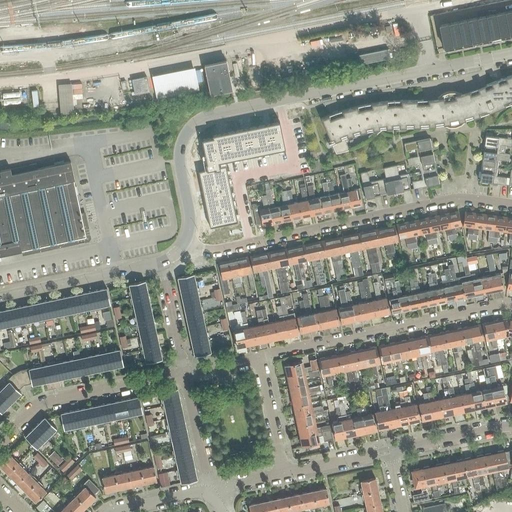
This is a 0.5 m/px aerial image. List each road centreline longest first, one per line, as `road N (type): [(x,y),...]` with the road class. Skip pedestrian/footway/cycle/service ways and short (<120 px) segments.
road 1 (unclassified): [(185,240),(190,219),(179,153),(200,119),(511,53)]
road 2 (residential): [(511,206),(450,200),(212,250),(185,240)]
road 3 (residential): [(258,356),(511,304)]
road 4 (residential): [(0,442),(41,404),(184,373)]
road 5 (unclassified): [(160,263),(0,297)]
road 6 (residential): [(208,494),(184,373)]
